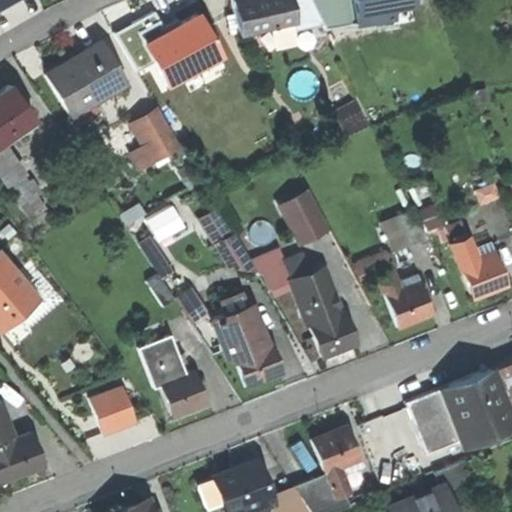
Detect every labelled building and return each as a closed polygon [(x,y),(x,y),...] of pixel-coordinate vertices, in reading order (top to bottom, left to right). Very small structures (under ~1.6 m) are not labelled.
[(292,17),(288,0),(230,0),(237,32),(272,24),(271,21),(292,17)] [(294,29),(322,23),(310,0),(288,0),(292,17),(294,29)] [(352,0),(357,22),(392,16),(390,4),(409,1),(409,0),(352,0)] [(345,4),(327,7),(332,40),(350,37),(345,4)] [(166,83),(219,54),(197,13),(163,31),(157,20),(138,31),(166,83)] [(101,41),(44,74),(67,114),(125,81),(101,41)] [(0,176),(5,184),(22,172),(0,140),(33,118),(9,83),(0,89),(0,176)] [(347,134),(370,122),(357,97),(333,109),(347,134)] [(157,108),(131,124),(146,150),(173,134),(157,108)] [(22,172),(5,184),(29,218),(46,207),(22,172)] [(307,190),(289,201),(309,235),(327,225),(307,190)] [(422,206),(428,228),(446,223),(439,201),(422,206)] [(136,205),(120,217),(126,225),(142,214),(136,205)] [(413,209),(397,216),(409,244),(426,236),(413,209)] [(215,243),(229,264),(256,269),(232,232),(215,243)] [(466,238),(450,245),(471,298),(506,284),(493,252),(475,259),(466,238)] [(0,248),(0,326),(4,331),(42,299),(0,248)] [(257,258),(262,271),(283,262),(278,249),(257,258)] [(385,253),(354,265),(360,281),(375,275),(375,274),(391,267),(385,253)] [(283,262),(262,271),(269,288),(291,279),(291,281),(307,274),(299,256),(283,262)] [(400,288),(391,267),(375,274),(375,275),(396,327),(431,312),(418,281),(400,288)] [(322,311),(335,305),(320,269),(307,274),(322,311)] [(156,274),(145,282),(163,306),(174,298),(156,274)] [(338,313),(335,305),(322,311),(307,274),(291,281),(321,356),(355,343),(343,311),(338,313)] [(193,283),(176,294),(194,320),(210,310),(193,283)] [(225,315),(244,308),(238,291),(219,299),(225,315)] [(225,315),(212,320),(224,351),(229,356),(232,355),(244,387),(280,373),(268,341),(262,343),(249,306),(244,308),(225,315)] [(169,334),(136,347),(152,387),(158,385),(170,415),(206,401),(193,369),(184,373),(169,334)] [(511,392),(511,359),(488,369),(499,398),(511,392)] [(499,398),(488,369),(488,368),(439,387),(460,440),(509,421),(499,398)] [(103,436),(137,424),(123,386),(89,398),(103,436)] [(460,440),(439,387),(403,401),(424,454),(460,440)] [(31,432),(13,438),(0,403),(0,481),(43,466),(31,432)] [(380,410),(366,416),(375,439),(389,433),(380,410)] [(322,472),(339,465),(358,458),(345,424),(309,439),(322,472)] [(432,472),(438,486),(440,485),(446,502),(476,489),(463,459),(432,472)] [(225,511),(233,511),(270,498),(255,460),(212,476),(225,511)] [(332,498),(341,494),(350,491),(339,465),(322,472),(332,498)] [(293,486),(297,493),(309,511),(332,511),(343,508),(341,494),(332,498),(322,472),(293,486)] [(440,485),(438,486),(389,506),(391,511),(450,511),(446,502),(440,485)] [(309,511),(297,493),(273,503),(277,511),(309,511)] [(108,511),(148,511),(145,501),(124,509),(118,506),(109,509),(108,511)]
